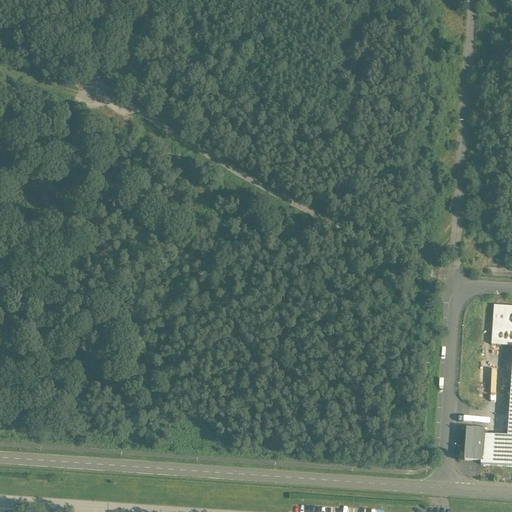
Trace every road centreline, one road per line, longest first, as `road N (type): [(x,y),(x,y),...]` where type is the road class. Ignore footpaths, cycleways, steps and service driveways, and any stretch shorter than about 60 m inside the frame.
road 1 (residential): [(0,459),(443,490)]
road 2 (residential): [(511,288),(481,286),(461,295),(443,490)]
